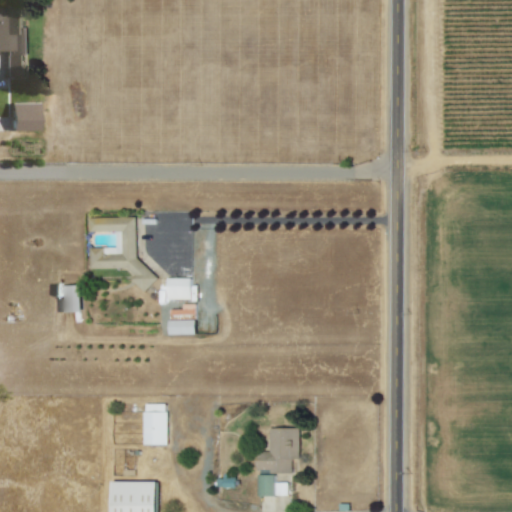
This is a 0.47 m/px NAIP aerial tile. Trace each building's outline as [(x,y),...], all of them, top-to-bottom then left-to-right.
[(23,8),(0,8),(0,51),(4,51),(5,76),(23,76),(22,55),(28,55),(27,26),(23,26),(23,8)] [(37,130),(37,102),(10,103),(10,130),(37,130)] [(90,217),(90,231),(123,231),(124,253),(105,253),(105,247),(90,247),(91,268),(125,268),(133,275),(133,280),(145,292),(159,277),(138,257),(137,216),(90,217)] [(192,277),(168,278),(168,299),(192,299),(192,277)] [(62,285),(63,312),(82,311),(81,285),(62,285)] [(171,334),(197,334),(197,303),(183,304),(183,309),(171,309),(171,334)] [(168,404),(145,403),(145,444),(168,444),(168,404)] [(300,459),(300,428),(271,427),(270,452),(258,452),(258,469),(269,469),(269,473),(292,473),(293,458),(300,459)] [(276,474),(259,474),(259,496),(276,495),(276,474)] [(236,476),(218,476),(218,487),(236,487),(236,476)] [(157,511),(158,481),(113,481),(113,511),(157,511)]
